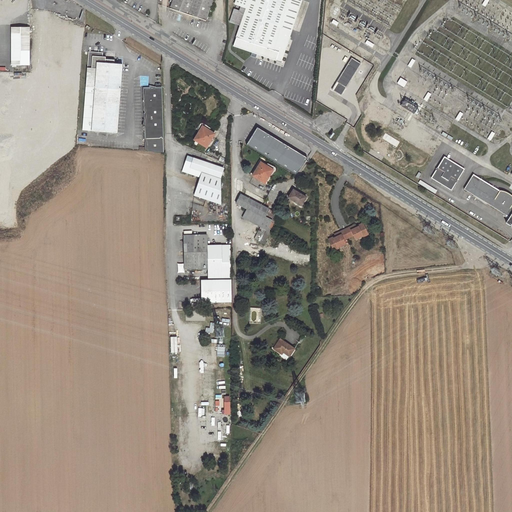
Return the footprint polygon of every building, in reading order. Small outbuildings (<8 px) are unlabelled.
[(172,0),(170,8),(188,14),(207,21),(213,0),(172,0)] [(236,0),(235,4),(247,8),(233,46),(282,62),(302,0),(236,0)] [(12,34),(12,64),(30,64),(30,34),(12,34)] [(118,132),(123,63),(114,62),(106,62),(106,58),(106,56),(104,55),(104,52),(89,51),(82,130),(118,132)] [(361,63),(352,58),(333,87),(342,93),(361,63)] [(400,78),(397,83),(404,87),(407,82),(400,78)] [(144,87),(144,109),(146,110),(144,112),(144,118),(143,124),(145,125),(145,149),(164,151),(163,86),(156,86),(150,85),(150,86),(144,87)] [(215,133),(203,126),(195,139),(207,146),(215,133)] [(246,147),(300,174),(309,156),(256,128),(246,147)] [(221,178),(224,167),(188,155),(183,171),(201,177),(195,195),(220,204),(221,178)] [(463,169),(443,156),(431,176),(451,189),(463,169)] [(273,169),(261,162),(252,175),(265,183),(273,169)] [(511,195),(509,193),(507,192),(504,191),(501,190),(499,190),(473,175),(464,189),(509,217),(506,223),(511,226),(511,195)] [(306,197),(294,189),(288,197),(301,205),(306,197)] [(269,208),(241,194),(236,203),(247,209),(243,217),(260,227),(254,238),(261,241),(269,227),(273,229),(281,215),(276,212),(272,218),(266,215),(269,208)] [(269,208),(266,215),(272,218),(276,212),(269,208)] [(343,240),(352,236),(354,239),(362,236),(362,237),(367,235),(362,223),(357,225),(358,228),(356,229),(355,226),(354,225),(348,227),(349,228),(339,233),(339,232),(334,234),(334,236),(335,238),(333,239),(332,237),(328,239),(333,250),(338,248),(338,247),(344,243),(343,240)] [(184,253),(207,252),(207,246),(207,235),(184,236),(184,253)] [(229,246),(207,246),(207,252),(207,270),(207,281),(230,280),(229,246)] [(207,252),(184,253),(185,270),(207,270),(207,252)] [(202,281),(203,303),(231,303),(231,280),(230,280),(207,281),(202,281)] [(251,306),(250,325),(261,325),(261,306),(251,306)] [(210,328),(206,328),(206,333),(214,333),(214,323),(210,323),(210,328)] [(295,348),(280,339),(273,349),(282,354),(283,353),(289,357),(295,348)] [(226,357),(225,345),(217,345),(217,357),(226,357)]
